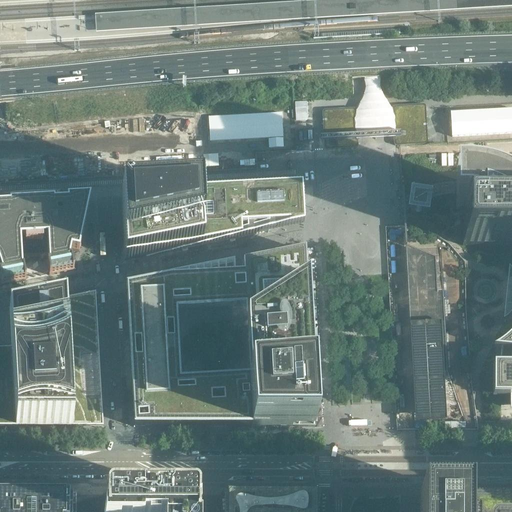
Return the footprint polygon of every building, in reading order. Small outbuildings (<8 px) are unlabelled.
[(337,0),(337,2),(362,1),(363,6),(363,12),(367,78),(376,77),(372,7),(371,1),(369,1),(368,0),(337,0)] [(135,13),(0,21),(0,45),(117,39),(136,38),(135,13)] [(376,77),(367,78),(364,78),(364,90),(358,104),(352,119),(353,140),(395,138),(394,119),(387,103),(380,88),(380,77),(376,77)] [(392,109),(393,127),(417,126),(417,136),(427,136),(426,108),(425,107),(425,106),(424,105),(423,105),(394,107),(393,107),(392,107),(392,108),(392,109)] [(511,106),(449,109),(450,141),(511,137),(511,106)] [(322,113),(323,132),(332,131),(332,126),(357,125),(356,112),(356,111),(355,110),(355,109),(354,109),(353,109),(325,110),(324,111),(323,111),(322,112),(322,113)] [(357,136),(357,125),(332,126),(332,131),(333,137),(357,136)] [(417,126),(393,127),(393,137),(417,136),(417,126)] [(333,137),(332,131),(323,132),(323,141),(333,140),(333,137)] [(358,146),(357,136),(333,137),(333,140),(323,141),(324,148),(324,149),(325,149),(325,150),(326,150),(327,150),(355,149),(356,149),(356,148),(357,148),(358,147),(358,146)] [(418,145),(417,136),(393,137),(393,144),(394,145),(394,146),(395,146),(396,147),(418,145)] [(427,142),(427,136),(417,136),(418,145),(425,145),(426,144),(427,144),(427,143),(427,142)] [(511,195),(503,192),(496,189),(489,187),(481,186),(473,185),(466,185),(459,185),(450,186),(441,188),(432,190),(411,187),(408,208),(415,209),(415,210),(415,211),(415,212),(416,213),(417,213),(418,213),(419,213),(420,213),(421,212),(421,211),(422,210),(429,211),(430,204),(433,203),(437,201),(445,199),(452,197),(459,197),(458,211),(475,211),(476,215),(462,215),(462,245),(511,245),(511,340),(508,344),(505,348),(501,350),(505,351),(502,370),(495,370),(495,400),(511,400),(511,411),(511,195)] [(304,225),(302,186),(280,187),(121,196),(125,261),(304,225)] [(79,252),(90,198),(66,199),(67,203),(54,203),(54,200),(9,202),(9,206),(0,206),(0,269),(1,273),(0,273),(0,280),(1,286),(26,281),(24,269),(22,269),(22,260),(48,259),(48,264),(47,264),(49,276),(52,275),(74,271),(72,259),(69,260),(71,251),(79,252)] [(252,437),(316,437),(305,251),(242,264),(243,277),(234,278),(234,280),(202,282),(202,280),(178,283),(177,287),(170,286),(171,280),(128,289),(137,430),(251,430),(252,437)] [(100,370),(99,358),(96,293),(65,299),(9,310),(10,336),(11,340),(11,348),(0,348),(0,426),(15,427),(70,427),(103,427),(102,416),(101,395),(100,370)] [(0,511),(75,511),(76,495),(38,495),(22,495),(0,494),(0,511)] [(106,498),(106,501),(106,507),(106,510),(105,511),(195,511),(196,495),(112,495),(108,495),(106,495),(106,498)] [(315,511),(316,496),(254,496),(226,495),(225,511),(315,511)] [(511,511),(511,496),(418,496),(418,511),(511,511)]
